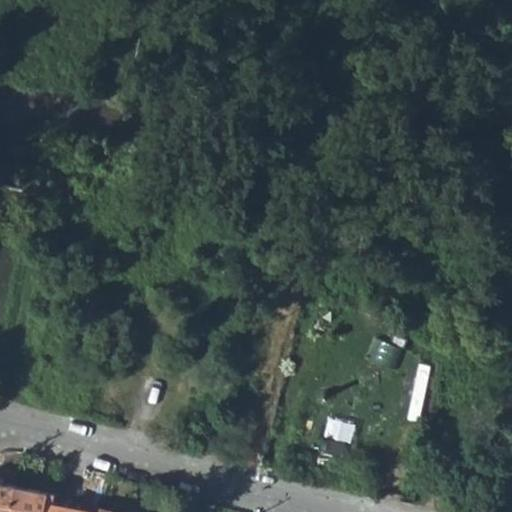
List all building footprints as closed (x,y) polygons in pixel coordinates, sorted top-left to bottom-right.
[(369,355),(398,365),(405,344),(377,334),(369,355)] [(13,511),(18,485),(0,481),(0,511),(13,511)] [(13,511),(45,511),(47,502),(56,504),(58,492),(18,485),(13,511)] [(156,511),(105,501),(102,509),(117,511),(156,511)] [(94,511),(56,504),(47,502),(45,511),(94,511)]
